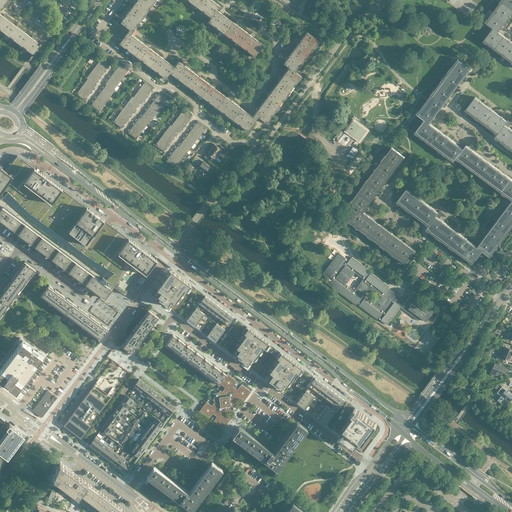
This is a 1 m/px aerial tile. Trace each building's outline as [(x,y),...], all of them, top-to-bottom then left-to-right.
[(12,23),(14,22),(13,20),(8,16),(7,17),(4,15),(3,17),(0,14),(0,9),(2,7),(3,8),(5,6),(6,7),(11,1),(10,0),(0,0),(0,28),(1,29),(1,30),(5,33),(12,23)] [(150,8),(155,1),(153,0),(137,0),(132,8),(143,16),(148,10),(148,9),(149,7),(150,8)] [(232,21),(219,12),(222,8),(211,0),(199,0),(195,5),(202,11),(202,10),(204,11),(204,12),(211,17),(208,21),(214,26),(215,26),(217,27),(216,28),(223,33),(232,21)] [(310,0),(305,11),(310,14),(317,0),(310,0)] [(511,9),(511,0),(503,0),(502,2),(511,9)] [(251,7),(251,8),(254,6),(255,7),(255,11),(256,11),(257,11),(258,10),(259,9),(260,8),(261,6),(261,5),(260,4),(260,3),(259,2),(258,1),(257,1),(256,1),(255,1),(253,1),(252,2),(252,3),(251,4),(251,5),(251,6),(251,7)] [(506,21),(511,13),(511,9),(502,2),(494,12),(506,21)] [(131,33),(135,27),(137,25),(136,25),(137,23),(138,23),(143,16),(132,8),(120,23),(129,30),(128,31),(119,43),(125,48),(126,48),(128,49),(127,50),(134,55),(143,43),(130,34),(131,33)] [(498,32),(500,30),(506,21),(494,12),(486,23),(493,28),(484,40),(495,48),(504,36),(498,32)] [(272,27),(273,28),(275,25),(276,25),(278,28),(279,27),(280,26),(281,25),(281,23),(281,22),(280,21),(279,20),(278,19),(277,19),(276,19),(275,19),(274,19),(273,20),(272,21),(271,22),(271,23),(271,25),(271,26),(272,27)] [(247,33),(238,26),(232,21),(223,33),(230,38),(230,37),(232,39),(238,44),(247,33)] [(18,43),(25,33),(26,31),(26,30),(20,25),(20,26),(17,25),(16,26),(12,23),(5,33),(9,36),(10,36),(14,39),(13,39),(18,43)] [(176,31),(176,32),(179,31),(180,31),(180,35),(181,35),(182,35),(184,34),(185,33),(186,32),(186,30),(186,29),(185,28),(185,27),(184,26),(183,26),(182,25),(181,25),(180,25),(179,25),(178,26),(177,27),(176,27),(176,29),(176,30),(176,31)] [(313,48),(318,41),(307,32),(295,48),(306,57),(311,50),(312,48),(313,48)] [(41,44),(41,42),(32,36),(31,37),(25,33),(18,43),(22,46),(22,45),(27,48),(26,49),(32,54),(34,53),(41,44)] [(263,45),(253,38),(247,33),(238,44),(245,49),(246,49),(248,50),(247,51),(255,56),(263,45)] [(504,54),(511,43),(511,42),(504,36),(495,48),(504,54)] [(158,55),(149,48),(143,43),(134,55),(141,60),(141,59),(143,61),(150,66),(158,55)] [(301,64),(306,57),(295,48),(283,63),(289,68),(295,72),(300,66),(299,65),(300,63),(301,64)] [(193,72),(185,66),(178,61),(174,67),(158,55),(150,66),(156,71),(157,71),(159,72),(158,73),(168,80),(173,75),(176,77),(177,77),(179,78),(178,79),(185,84),(193,72)] [(110,64),(102,58),(98,63),(106,69),(107,68),(108,69),(109,67),(108,67),(110,64)] [(466,76),(471,69),(459,60),(451,71),(463,80),(465,81),(467,77),(466,76)] [(106,69),(98,63),(94,68),(103,74),(104,72),(105,73),(107,71),(106,70),(106,69)] [(129,70),(120,64),(118,66),(117,65),(116,67),(117,68),(116,69),(125,75),(129,70)] [(103,74),(94,68),(90,73),(99,79),(100,78),(101,79),(102,78),(101,77),(103,74)] [(295,84),(301,76),(295,72),(289,68),(277,84),(289,92),(294,86),(293,85),(294,83),(295,84)] [(125,75),(116,69),(116,70),(114,69),(113,71),(114,72),(113,74),(121,80),(125,75)] [(454,92),(463,80),(451,71),(442,83),(454,92)] [(209,84),(200,77),(193,72),(185,84),(192,89),(192,88),(194,90),(193,90),(200,95),(209,84)] [(99,79),(90,73),(86,78),(87,79),(88,79),(95,84),(97,82),(98,83),(99,81),(98,80),(99,79)] [(121,80),(113,74),(111,76),(110,75),(108,77),(110,78),(109,79),(117,85),(121,80)] [(96,85),(95,84),(88,79),(87,79),(84,84),(92,90),(93,89),(94,90),(96,88),(94,88),(96,85)] [(117,85),(109,79),(108,80),(107,79),(106,81),(107,82),(105,84),(106,85),(113,91),(114,90),(117,85)] [(153,88),(145,82),(141,87),(149,94),(151,91),(152,92),(153,90),(152,90),(153,88)] [(446,103),(454,92),(442,83),(434,94),(446,103)] [(92,90),(84,84),(80,89),(89,95),(90,93),(91,94),(93,92),(92,91),(92,90)] [(224,96),(215,89),(209,84),(200,95),(207,100),(209,101),(209,102),(216,107),(224,96)] [(248,93),(249,93),(250,90),(251,90),(253,93),(254,92),(255,91),(255,90),(255,89),(255,87),(254,86),(253,85),(252,84),(251,84),(250,84),(248,84),(247,85),(246,85),(246,87),(245,88),(245,90),(246,91),(247,92),(248,93)] [(283,99),(289,92),(277,84),(265,99),(277,108),(282,101),(281,101),(283,99)] [(115,91),(114,90),(113,91),(106,85),(104,87),(103,86),(102,88),(103,89),(102,90),(111,96),(115,91)] [(394,91),(394,87),(391,85),(387,86),(385,89),(386,92),(389,94),(392,94),(394,91)] [(149,94),(141,87),(137,92),(145,99),(146,98),(147,98),(149,97),(148,96),(149,94)] [(89,95),(80,89),(76,94),(85,101),(86,99),(87,100),(88,98),(87,98),(89,95)] [(111,96),(102,90),(102,91),(101,90),(99,92),(100,93),(99,95),(107,101),(111,96)] [(137,92),(133,97),(141,103),(142,104),(143,101),(145,102),(146,100),(145,100),(145,99),(137,92)] [(168,99),(160,93),(159,93),(158,95),(156,95),(155,96),(156,97),(155,98),(164,105),(168,99)] [(430,124),(440,111),(443,106),(445,108),(448,104),(446,103),(434,94),(428,101),(414,120),(413,119),(407,126),(410,128),(409,129),(415,133),(416,132),(424,138),(433,126),(430,124)] [(107,101),(99,95),(97,97),(96,96),(94,98),(96,99),(95,100),(103,106),(107,101)] [(141,103),(133,97),(132,96),(128,101),(137,108),(138,107),(139,108),(140,106),(139,105),(141,103)] [(240,107),(231,100),(224,96),(216,107),(223,112),(225,113),(225,114),(231,119),(240,107)] [(477,117),(486,105),(475,97),(466,109),(477,117)] [(164,105),(155,98),(155,99),(154,98),(152,100),(153,101),(152,103),(160,110),(164,105)] [(270,116),(271,114),(272,115),(277,108),(265,99),(256,112),(254,110),(252,112),(250,115),(240,107),(231,119),(238,124),(239,123),(240,125),(248,131),(257,119),(258,117),(266,123),(270,116)] [(103,106),(95,100),(94,101),(93,100),(92,102),(93,103),(91,105),(99,112),(103,106)] [(137,108),(128,101),(125,107),(133,113),(135,111),(136,111),(137,110),(136,109),(137,108)] [(160,110),(152,103),(150,106),(149,105),(148,107),(149,107),(148,108),(156,115),(160,110)] [(487,125),(496,113),(486,105),(477,117),(487,125)] [(133,113),(125,107),(121,112),(129,118),(130,117),(131,118),(133,116),(131,115),(133,113)] [(156,115),(148,108),(147,109),(146,109),(145,110),(146,111),(144,113),(153,120),(156,115)] [(191,117),(183,110),(179,116),(187,122),(189,120),(190,121),(191,119),(190,118),(191,117)] [(129,118),(121,112),(117,117),(126,123),(127,121),(128,122),(130,120),(129,119),(129,118)] [(153,120),(144,113),(142,116),(141,115),(140,117),(141,117),(141,118),(148,124),(149,125),(153,120)] [(511,140),(511,130),(511,129),(508,127),(511,123),(511,124),(511,121),(508,119),(507,121),(505,120),(496,113),(487,125),(496,131),(498,133),(496,136),(508,146),(511,140)] [(187,122),(179,116),(175,121),(184,127),(184,126),(185,127),(187,125),(186,124),(187,122)] [(126,123),(117,117),(113,122),(122,128),(123,127),(124,128),(125,126),(124,125),(126,123)] [(148,124),(141,118),(139,117),(138,120),(137,119),(135,121),(136,122),(136,123),(144,129),(148,124)] [(184,127),(175,121),(171,126),(179,131),(180,132),(181,130),(183,131),(184,129),(183,128),(184,127)] [(206,128),(198,121),(196,124),(195,123),(193,125),(194,126),(194,127),(202,133),(206,128)] [(354,121),(346,132),(359,141),(367,131),(354,121)] [(144,129),(136,123),(135,124),(134,123),(132,125),(133,125),(132,128),(140,134),(144,129)] [(179,131),(171,126),(170,125),(166,130),(175,136),(176,135),(177,136),(178,134),(177,134),(179,131)] [(433,145),(442,133),(433,126),(424,138),(433,145)] [(202,133),(194,127),(193,128),(192,127),(190,129),(191,130),(190,132),(198,138),(202,133)] [(140,134),(132,128),(130,130),(129,129),(128,131),(129,132),(128,133),(136,139),(140,134)] [(175,136),(166,130),(163,135),(171,141),(173,139),(174,140),(175,138),(174,137),(175,136)] [(198,138),(190,132),(188,134),(187,133),(186,135),(187,136),(186,137),(194,143),(198,138)] [(441,151),(450,139),(442,133),(433,145),(441,151)] [(171,141),(163,135),(159,140),(167,146),(168,145),(169,146),(171,144),(169,144),(171,141)] [(194,143),(186,137),(185,138),(184,137),(183,139),(184,140),(182,142),(191,148),(194,143)] [(476,153),(466,145),(463,149),(450,139),(441,151),(455,161),(457,158),(468,165),(476,153)] [(167,146),(159,140),(155,145),(163,152),(165,149),(166,150),(168,148),(167,147),(167,146)] [(191,148),(182,142),(181,144),(179,143),(178,145),(179,146),(179,147),(186,152),(186,153),(187,153),(191,148)] [(226,149),(221,146),(219,148),(213,144),(210,148),(218,155),(221,150),(224,152),(226,149)] [(186,152),(179,147),(178,146),(177,147),(176,146),(174,148),(175,149),(174,151),(182,157),(186,153),(186,152)] [(216,157),(218,155),(210,148),(206,153),(212,157),(210,160),(218,165),(220,162),(216,159),(217,158),(216,157)] [(399,164),(405,157),(393,148),(385,159),(397,168),(399,169),(401,166),(399,164)] [(182,157),(174,151),(172,153),(171,153),(170,154),(171,155),(170,156),(178,162),(182,157)] [(476,172),(485,160),(476,153),(468,165),(476,172)] [(128,239),(111,226),(108,224),(104,221),(104,220),(103,220),(100,218),(100,217),(99,217),(98,216),(98,215),(97,215),(90,210),(89,209),(87,208),(87,207),(87,208),(62,189),(60,188),(60,187),(59,187),(58,186),(57,185),(57,186),(56,184),(55,184),(54,183),(53,182),(52,181),(51,181),(45,177),(46,176),(45,176),(43,175),(43,174),(43,175),(41,174),(41,173),(38,171),(35,169),(35,168),(34,168),(32,166),(29,164),(17,156),(15,158),(2,176),(0,173),(0,219),(2,221),(1,221),(2,222),(2,221),(6,224),(5,224),(6,225),(6,224),(8,226),(10,227),(10,228),(11,228),(12,229),(14,230),(14,231),(15,231),(18,234),(19,234),(20,235),(21,236),(22,237),(23,237),(25,238),(24,238),(25,239),(27,240),(27,241),(27,240),(29,241),(28,242),(29,242),(31,243),(31,244),(31,243),(35,246),(36,247),(37,248),(38,248),(39,249),(40,250),(41,251),(42,252),(42,251),(44,252),(43,253),(44,253),(45,254),(46,255),(46,254),(48,256),(52,259),(53,259),(54,260),(54,261),(55,261),(56,262),(57,262),(58,263),(58,264),(59,264),(60,265),(61,266),(62,266),(62,267),(63,267),(65,268),(64,268),(65,269),(69,271),(69,272),(71,273),(71,274),(72,273),(73,274),(73,275),(75,276),(75,277),(76,276),(77,278),(78,278),(79,279),(80,280),(81,281),(82,281),(86,284),(85,284),(86,285),(86,284),(88,285),(88,286),(92,289),(96,292),(98,293),(98,294),(99,294),(100,295),(101,296),(101,295),(102,296),(102,297),(103,297),(104,298),(105,299),(105,298),(106,296),(107,296),(108,294),(109,294),(108,294),(110,292),(110,291),(111,290),(112,289),(114,287),(120,291),(125,295),(128,292),(143,271),(146,273),(145,273),(146,274),(146,273),(147,272),(148,271),(149,270),(149,269),(150,268),(151,267),(152,266),(152,265),(153,264),(154,263),(151,261),(154,258),(154,257),(154,258),(152,256),(151,256),(150,255),(150,254),(149,254),(146,252),(145,251),(144,250),(143,250),(140,247),(137,246),(138,245),(137,245),(135,244),(136,244),(135,243),(135,244),(133,242),(131,241),(131,240),(130,240),(129,239),(128,238),(128,239)] [(178,162),(170,156),(169,157),(168,156),(167,158),(168,159),(166,161),(174,168),(178,162)] [(388,180),(397,168),(385,159),(376,171),(388,180)] [(485,178),(494,166),(485,160),(476,172),(485,178)] [(206,176),(212,168),(203,161),(197,169),(206,176)] [(192,174),(196,168),(191,165),(187,170),(192,174)] [(494,185),(503,173),(494,166),(485,178),(494,185)] [(382,188),(388,180),(376,171),(368,182),(380,191),(382,192),(384,189),(382,188)] [(502,191),(511,179),(503,173),(494,185),(502,191)] [(511,179),(502,191),(511,198),(511,200),(511,201),(511,202),(509,204),(511,206),(511,179)] [(372,202),(380,191),(368,182),(360,193),(372,202)] [(408,209),(417,197),(407,189),(398,201),(408,209)] [(364,212),(365,210),(372,202),(360,193),(352,203),(358,208),(349,220),(360,228),(369,216),(364,212)] [(419,217),(428,205),(417,197),(408,209),(419,217)] [(511,223),(511,206),(509,204),(501,215),(511,223)] [(449,226),(442,221),(440,219),(442,215),(445,217),(446,216),(440,211),(438,213),(428,205),(419,217),(430,225),(427,228),(440,238),(449,226)] [(505,235),(511,225),(511,223),(501,215),(493,226),(505,235)] [(371,236),(380,224),(369,216),(360,228),(371,236)] [(383,245),(392,233),(383,227),(385,225),(381,222),(380,224),(371,236),(383,245)] [(452,247),(461,235),(449,226),(440,238),(452,247)] [(497,245),(505,235),(493,226),(485,236),(497,245)] [(396,255),(405,243),(392,233),(383,245),(396,255)] [(463,255),(472,243),(461,235),(452,247),(463,255)] [(486,260),(497,245),(485,236),(477,247),(476,246),(475,245),(472,243),(463,255),(474,263),(479,255),(486,260)] [(407,263),(416,251),(408,245),(410,244),(406,241),(405,243),(396,255),(407,263)] [(416,299),(410,295),(406,301),(392,291),(391,293),(387,290),(389,286),(371,273),(370,274),(369,272),(370,270),(352,257),(349,260),(339,253),(322,275),(331,281),(328,284),(356,305),(358,303),(360,305),(359,306),(377,319),(380,316),(382,318),(381,320),(388,325),(401,307),(418,321),(421,318),(426,322),(434,312),(416,299)] [(26,282),(35,270),(25,262),(16,274),(26,282)] [(184,301),(185,299),(188,296),(194,288),(172,271),(170,270),(170,271),(167,274),(152,295),(168,307),(171,309),(173,311),(176,313),(181,306),(184,301)] [(17,293),(26,282),(16,274),(7,286),(17,293)] [(141,275),(136,281),(141,285),(146,279),(141,275)] [(52,306),(61,294),(62,293),(58,290),(57,291),(49,285),(40,297),(52,306)] [(0,299),(8,305),(17,293),(7,286),(0,294),(0,299)] [(65,313),(73,303),(74,301),(70,298),(69,300),(61,294),(52,306),(64,315),(65,313)] [(196,308),(200,311),(203,307),(205,305),(209,299),(205,296),(196,308)] [(0,317),(1,318),(10,306),(8,305),(0,299),(0,317)] [(203,307),(207,310),(213,302),(210,299),(209,299),(205,305),(203,307)] [(216,307),(217,305),(213,302),(207,310),(212,313),(213,311),(216,307)] [(77,322),(84,312),(73,303),(65,313),(77,322)] [(212,313),(216,316),(221,308),(219,306),(217,305),(216,307),(213,311),(212,313)] [(200,317),(203,313),(200,311),(196,308),(194,311),(193,312),(200,317)] [(216,316),(220,319),(226,311),(225,311),(221,308),(216,316)] [(156,321),(158,318),(148,310),(142,319),(152,327),(154,323),(155,324),(156,322),(156,321)] [(226,311),(220,319),(223,322),(225,320),(229,314),(226,311)] [(89,331),(96,320),(84,312),(77,322),(89,331)] [(190,316),(197,321),(200,317),(193,312),(192,314),(190,316)] [(223,322),(220,326),(225,329),(231,321),(233,317),(229,314),(225,320),(223,322)] [(193,326),(197,321),(190,316),(186,321),(188,322),(193,326)] [(148,333),(150,330),(149,330),(152,327),(142,319),(139,323),(140,324),(132,334),(131,333),(128,337),(138,344),(141,341),(141,342),(143,339),(142,339),(147,332),(148,333)] [(101,340),(108,329),(96,320),(89,331),(101,340)] [(218,324),(215,329),(222,334),(223,331),(225,329),(220,326),(218,324)] [(238,349),(233,355),(238,359),(276,388),(280,391),(285,384),(286,385),(291,379),(293,380),(302,369),(248,328),(239,340),(241,341),(236,348),(238,349)] [(215,329),(212,333),(218,338),(220,335),(222,334),(215,329)] [(218,338),(212,333),(208,337),(213,341),(215,342),(218,338)] [(191,348),(187,345),(185,343),(185,344),(178,339),(179,338),(176,336),(176,337),(173,335),(166,344),(171,348),(170,349),(178,354),(179,353),(184,357),(191,348)] [(136,348),(138,344),(128,337),(121,346),(132,354),(134,350),(135,350),(136,348)] [(511,349),(508,348),(509,345),(504,343),(502,346),(504,347),(503,349),(504,349),(503,352),(511,355),(511,349)] [(20,382),(36,361),(30,356),(32,354),(25,349),(23,351),(19,348),(2,369),(8,374),(6,376),(3,374),(1,378),(3,379),(2,380),(5,382),(5,383),(7,381),(10,383),(14,378),(20,382)] [(208,361),(205,359),(205,358),(203,356),(203,357),(196,352),(197,351),(194,350),(191,348),(184,357),(189,361),(188,362),(195,367),(196,368),(196,366),(202,370),(208,361)] [(511,361),(511,357),(511,355),(503,352),(501,357),(498,356),(497,359),(503,362),(504,359),(511,361)] [(226,375),(223,372),(223,371),(221,370),(220,370),(214,365),(212,363),(212,364),(208,361),(202,370),(207,374),(206,375),(211,379),(213,381),(214,380),(220,384),(226,375)] [(120,377),(124,377),(127,372),(127,371),(124,369),(122,369),(122,366),(117,363),(116,363),(116,366),(118,367),(118,369),(110,369),(114,371),(114,373),(116,374),(118,375),(118,376),(114,375),(114,376),(119,377),(120,377)] [(505,373),(508,368),(502,365),(502,366),(495,363),(490,374),(495,376),(496,374),(499,375),(500,373),(503,374),(503,372),(505,373)] [(242,404),(251,392),(241,384),(237,390),(233,387),(237,381),(227,374),(226,375),(220,384),(225,388),(222,392),(220,390),(218,393),(214,393),(214,398),(213,400),(215,402),(212,406),(206,402),(199,412),(209,419),(213,414),(215,415),(220,409),(226,414),(228,411),(230,413),(232,411),(233,410),(234,410),(235,410),(235,409),(235,408),(236,407),(235,406),(236,406),(237,403),(235,402),(238,398),(242,401),(241,403),(242,404)] [(306,390),(310,393),(313,389),(315,387),(319,381),(315,378),(306,390)] [(61,426),(79,440),(89,427),(83,422),(92,410),(98,414),(114,394),(108,389),(103,393),(99,391),(102,385),(96,380),(61,426)] [(133,387),(137,390),(143,383),(138,380),(133,387)] [(313,389),(317,392),(323,385),(320,382),(319,381),(315,387),(313,389)] [(137,390),(141,393),(147,386),(143,383),(137,390)] [(326,389),(327,388),(323,385),(317,392),(321,395),(323,393),(326,389)] [(141,393),(145,397),(151,389),(147,386),(141,393)] [(505,406),(511,397),(511,394),(502,387),(497,393),(501,396),(498,400),(500,402),(505,406)] [(321,395),(326,398),(331,391),(329,389),(327,388),(326,389),(323,393),(321,395)] [(145,397),(149,400),(155,392),(151,389),(145,397)] [(310,400),(313,395),(310,393),(306,390),(303,394),(310,400)] [(326,398),(330,401),(335,394),(331,391),(326,398)] [(39,418),(52,401),(53,399),(54,399),(53,399),(45,392),(44,392),(30,411),(30,412),(38,419),(39,419),(39,418)] [(149,400),(153,403),(159,395),(155,392),(149,400)] [(300,399),(306,404),(310,400),(303,394),(300,399)] [(335,394),(330,401),(333,404),(335,402),(339,397),(339,396),(335,394)] [(153,403),(157,406),(163,398),(159,395),(153,403)] [(123,400),(131,406),(134,401),(126,396),(123,400)] [(333,404),(330,408),(335,411),(341,403),(343,400),(339,397),(335,402),(333,404)] [(157,406),(161,409),(167,401),(163,398),(157,406)] [(303,408),(306,404),(300,399),(296,403),(303,408)] [(120,404),(127,410),(131,406),(123,400),(120,404)] [(161,409),(165,412),(171,404),(167,401),(161,409)] [(117,408),(124,414),(127,410),(120,404),(117,408)] [(165,412),(170,415),(175,407),(171,404),(165,412)] [(328,406),(325,411),(331,416),(335,412),(335,411),(330,408),(328,406)] [(114,412),(121,418),(124,414),(117,408),(114,412)] [(223,429),(232,418),(230,416),(229,419),(225,416),(226,414),(220,409),(215,415),(217,417),(213,422),(223,429)] [(341,437),(363,453),(373,440),(368,435),(376,424),(356,409),(343,428),(346,430),(341,437)] [(325,411),(322,415),(328,420),(331,416),(325,411)] [(111,416),(118,422),(121,418),(114,412),(111,416)] [(328,420),(322,415),(318,419),(325,424),(328,420)] [(108,420),(115,426),(118,422),(111,416),(108,420)] [(153,422),(160,428),(163,424),(156,418),(153,422)] [(105,425),(112,430),(115,426),(108,420),(105,425)] [(150,426),(157,432),(160,428),(153,422),(150,426)] [(276,470),(287,456),(306,430),(296,422),(274,452),(240,427),(233,437),(250,450),(264,460),(275,469),(276,470)] [(9,424),(7,427),(9,429),(0,441),(0,468),(6,460),(2,457),(4,455),(8,458),(25,435),(9,424)] [(101,429),(109,434),(112,430),(105,425),(101,429)] [(146,430),(154,436),(157,432),(150,426),(146,430)] [(143,434),(151,440),(154,436),(146,430),(143,434)] [(140,439),(148,444),(151,440),(143,434),(140,439)] [(94,448),(99,441),(95,437),(89,445),(94,448)] [(137,443),(145,448),(148,444),(140,439),(137,443)] [(94,448),(98,451),(103,444),(99,441),(94,448)] [(134,447),(142,452),(145,448),(137,443),(134,447)] [(102,454),(107,447),(103,444),(98,451),(102,454)] [(102,454),(106,457),(112,450),(107,447),(102,454)] [(131,451),(139,457),(142,452),(134,447),(131,451)] [(106,457),(110,460),(116,453),(112,450),(106,457)] [(116,453),(110,460),(114,463),(120,456),(116,453)] [(114,463),(118,467),(124,459),(120,456),(114,463)] [(124,459),(118,467),(122,470),(128,462),(124,459)] [(127,511),(65,465),(60,461),(54,476),(57,478),(62,482),(60,486),(94,511),(127,511)] [(128,462),(122,470),(126,473),(132,465),(128,462)] [(212,484),(221,470),(211,463),(202,476),(212,484)] [(189,493),(183,488),(155,468),(148,478),(190,509),(192,510),(212,484),(202,476),(189,493)] [(52,491),(47,501),(51,503),(56,492),(52,491)] [(300,511),(302,511),(292,503),(284,511),(241,511),(235,508),(232,511),(300,511)]
